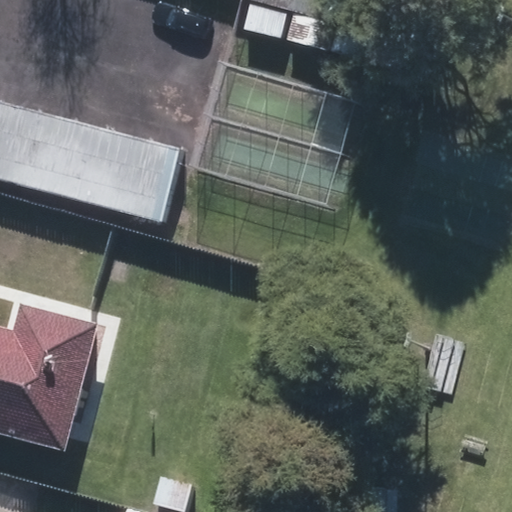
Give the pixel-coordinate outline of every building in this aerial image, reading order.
[(225,0),(225,2),(313,25),(320,0),(225,0)] [(242,37),(277,46),(285,20),(248,10),(242,37)] [(286,48),(348,62),(354,36),(313,25),(293,22),(286,48)] [(0,188),(162,231),(181,161),(0,112),(0,188)] [(0,443),(63,460),(96,336),(19,315),(13,340),(0,337),(0,443)] [(184,511),(190,491),(160,483),(151,511),(184,511)]
